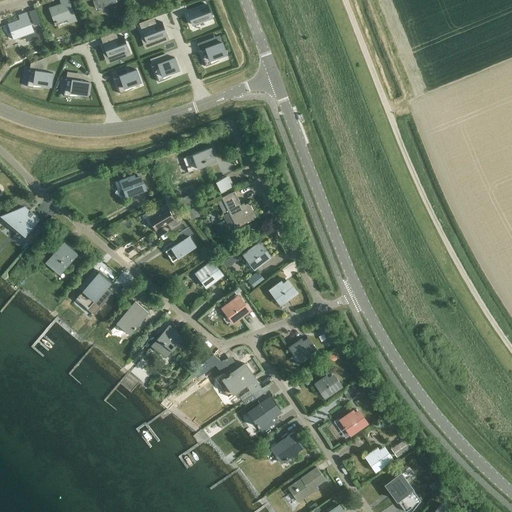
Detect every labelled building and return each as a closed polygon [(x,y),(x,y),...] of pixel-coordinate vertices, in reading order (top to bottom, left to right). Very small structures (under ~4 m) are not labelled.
[(76,22),(74,17),(67,0),(60,0),(62,5),(50,9),(55,23),(67,19),(69,24),(76,22)] [(117,7),(115,1),(114,0),(85,0),(86,1),(87,0),(93,0),(96,8),(109,3),(111,9),(117,7)] [(128,5),(121,8),(123,16),(131,13),(128,5)] [(187,12),(192,25),(212,18),(207,5),(187,12)] [(35,9),(29,11),(34,25),(40,22),(35,9)] [(21,19),(8,24),(13,39),(23,35),(25,39),(31,37),(32,39),(38,37),(36,30),(33,32),(25,12),(19,14),(21,19)] [(147,42),(167,35),(162,22),(142,29),(147,42)] [(123,36),(103,43),(108,57),(128,49),(123,36)] [(200,51),(206,66),(219,61),(217,57),(226,54),(226,55),(227,54),(222,42),(199,50),(199,51),(200,51)] [(152,66),(158,82),(171,77),(170,73),(178,70),(179,70),(174,57),(151,66),(152,66)] [(29,70),(27,86),(40,88),(41,84),(50,86),(51,86),(53,73),(29,69),(28,70),(29,70)] [(114,78),(120,94),(133,89),(131,85),(140,82),(141,82),(136,69),(113,78),(114,78)] [(66,79),(64,95),(77,97),(78,93),(87,95),(88,95),(90,82),(65,78),(65,79),(66,79)] [(217,161),(212,147),(193,155),(198,168),(217,161)] [(140,176),(134,178),(133,175),(119,180),(126,197),(145,190),(140,176)] [(234,186),(228,175),(215,181),(221,192),(234,186)] [(189,202),(184,190),(178,192),(184,204),(189,202)] [(231,230),(256,218),(249,203),(242,206),(235,191),(221,197),(229,212),(224,214),(231,230)] [(40,226),(26,215),(29,211),(24,207),(18,209),(0,215),(0,219),(27,242),(40,226)] [(166,207),(148,218),(156,230),(167,224),(170,229),(183,222),(182,220),(179,216),(174,219),(166,207)] [(191,219),(199,215),(195,207),(187,211),(191,219)] [(185,218),(182,220),(183,222),(186,226),(190,224),(185,218)] [(196,246),(189,236),(195,232),(190,225),(174,236),(178,242),(165,251),(172,261),(196,246)] [(40,226),(27,242),(30,244),(43,229),(40,226)] [(69,247),(70,246),(64,241),(45,263),(58,275),(76,253),(69,247)] [(220,244),(219,254),(227,255),(229,246),(220,244)] [(261,244),(256,248),(254,245),(243,254),(254,269),(270,257),(261,244)] [(228,258),(223,261),(227,267),(232,264),(228,258)] [(211,260),(195,272),(206,287),(223,275),(211,260)] [(111,281),(99,271),(76,298),(88,308),(91,305),(97,309),(112,292),(106,287),(111,281)] [(257,272),(248,279),(253,286),(264,279),(260,273),(259,274),(257,272)] [(283,283),(281,281),(269,290),(280,304),(297,292),(288,280),(283,283)] [(244,290),(240,285),(235,289),(239,295),(244,290)] [(240,298),(235,301),(233,299),(221,308),(232,322),(249,310),(240,298)] [(112,328),(122,336),(126,332),(135,339),(141,332),(143,334),(150,326),(143,320),(146,316),(132,304),(124,313),(120,310),(111,322),(114,325),(112,328)] [(321,327),(332,345),(338,341),(327,323),(321,327)] [(183,336),(169,325),(152,345),(166,357),(183,336)] [(307,337),(302,341),(301,338),(289,347),(299,362),(316,350),(307,337)] [(335,352),(326,358),(330,364),(339,358),(335,352)] [(212,355),(202,363),(205,368),(214,362),(223,376),(218,379),(228,394),(232,391),(233,393),(245,385),(249,390),(240,397),(243,401),(253,394),(261,388),(254,378),(255,378),(245,363),(239,367),(237,368),(235,365),(230,368),(225,359),(220,361),(220,360),(212,354),(212,355)] [(333,374),(328,377),(326,375),(314,383),(324,398),(341,386),(333,374)] [(261,388),(253,394),(256,398),(269,389),(266,385),(261,388)] [(356,385),(344,393),(349,399),(360,392),(356,385)] [(277,420),(274,416),(280,411),(270,396),(248,411),(262,431),(277,420)] [(358,410),(353,414),(351,411),(339,420),(350,435),(367,423),(358,410)] [(303,447),(292,432),(270,447),(281,462),(303,447)] [(405,438),(391,448),(397,457),(411,447),(405,438)] [(383,447),(378,450),(377,448),(365,456),(375,471),(392,459),(383,447)] [(313,491),(311,488),(325,479),(317,467),(288,487),(298,502),(313,491)] [(401,473),(385,484),(405,511),(411,511),(421,501),(401,473)] [(312,502),(307,506),(311,511),(316,508),(312,502)] [(452,511),(440,502),(432,511),(452,511)]
